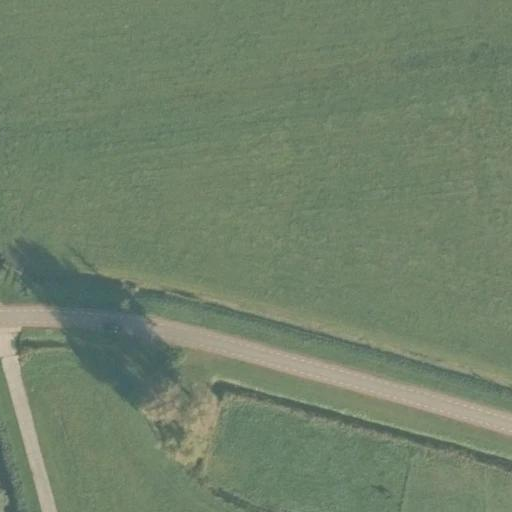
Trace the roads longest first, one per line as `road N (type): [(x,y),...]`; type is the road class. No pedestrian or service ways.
road 1 (tertiary): [(0,318),(175,331),(511,426)]
road 2 (unknown): [(35,511),(17,407),(0,362)]
